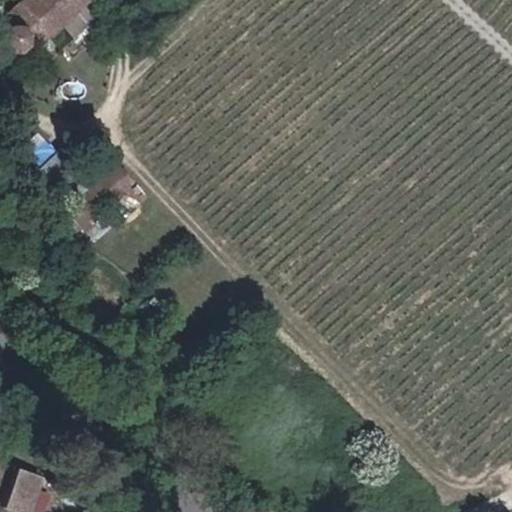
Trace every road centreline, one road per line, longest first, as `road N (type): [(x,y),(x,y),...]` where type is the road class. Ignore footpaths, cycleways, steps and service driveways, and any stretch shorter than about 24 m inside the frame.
road 1 (track): [(496,511),(511,499),(511,53),(452,0)]
road 2 (tertiary): [(0,332),(166,496),(204,511)]
